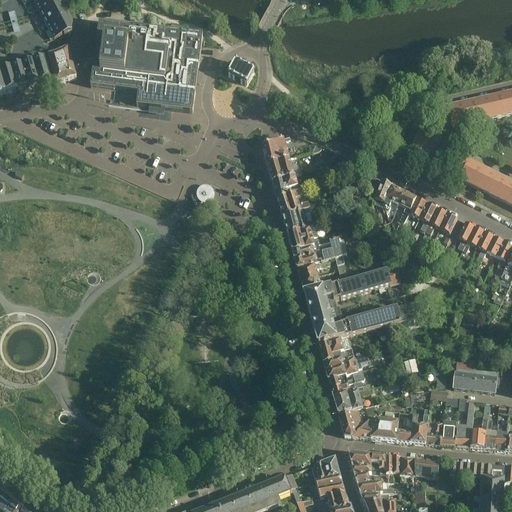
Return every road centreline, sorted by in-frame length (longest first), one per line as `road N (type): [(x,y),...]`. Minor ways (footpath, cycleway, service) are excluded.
road 1 (residential): [(334,445),(265,200)]
road 2 (residential): [(166,511),(334,445)]
road 3 (residential): [(334,445),(511,462)]
road 4 (residential): [(392,173),(427,107),(511,85)]
road 5 (residential): [(392,173),(248,113)]
road 6 (residential): [(511,236),(392,173)]
road 7 (residential): [(75,114),(195,167)]
